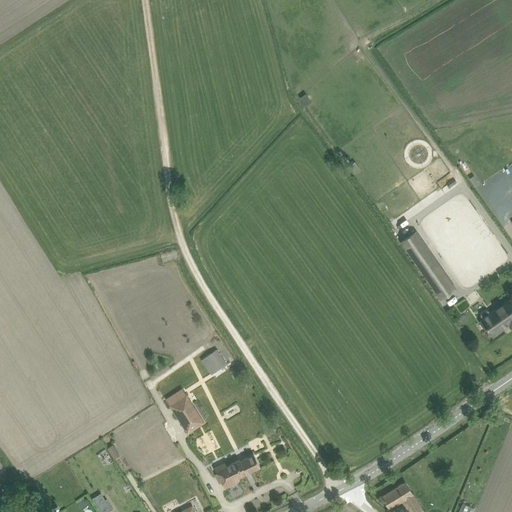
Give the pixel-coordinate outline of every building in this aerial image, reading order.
[(431,181),(439,191),(449,184),(441,174),(431,181)] [(416,230),(400,241),(440,299),(457,288),(416,230)] [(511,295),(481,316),(493,334),(510,322),(511,325),(511,295)] [(228,363),(218,348),(203,358),(213,373),(228,363)] [(207,420),(184,386),(167,397),(190,432),(207,420)] [(108,441),(101,445),(108,456),(115,452),(108,441)] [(263,467),(255,452),(229,464),(227,460),(215,465),(225,487),(241,480),(240,478),(263,467)] [(411,511),(418,511),(425,508),(408,479),(382,494),(392,510),(405,502),(411,511)]
